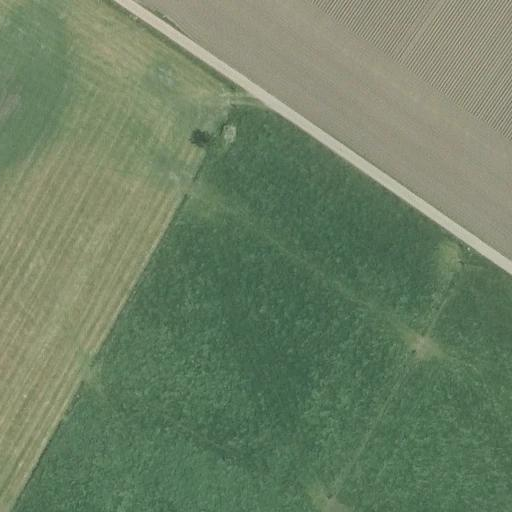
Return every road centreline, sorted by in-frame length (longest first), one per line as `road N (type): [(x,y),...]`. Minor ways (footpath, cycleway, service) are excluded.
road 1 (unclassified): [(511,258),(319,127)]
road 2 (track): [(319,127),(138,0)]
